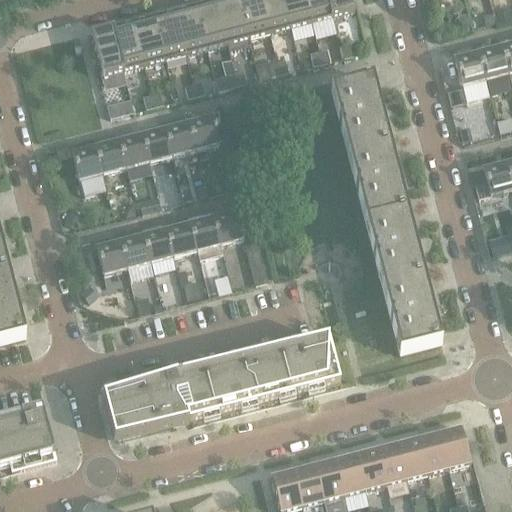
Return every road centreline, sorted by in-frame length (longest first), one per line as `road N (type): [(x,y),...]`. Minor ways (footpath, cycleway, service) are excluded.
road 1 (residential): [(101,481),(0,78)]
road 2 (residential): [(101,481),(496,380)]
road 3 (residential): [(496,380),(399,0)]
